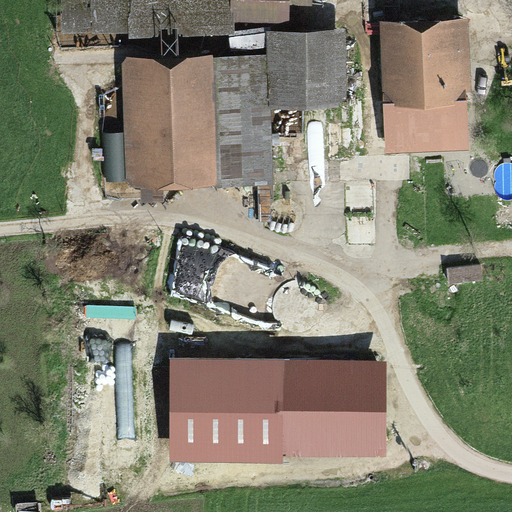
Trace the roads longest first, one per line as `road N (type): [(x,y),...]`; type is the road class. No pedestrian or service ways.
road 1 (track): [(0,231),(154,220),(214,225),(332,264),(379,299),(442,446),(511,474)]
road 2 (track): [(354,280),(511,260)]
